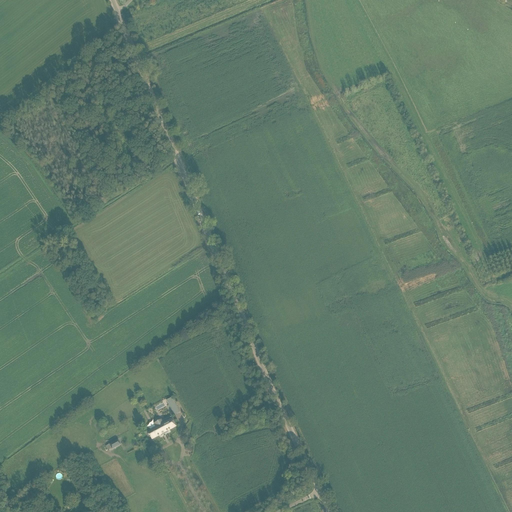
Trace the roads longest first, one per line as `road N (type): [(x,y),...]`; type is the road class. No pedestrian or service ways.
road 1 (unclassified): [(319,494),(110,0)]
road 2 (track): [(511,302),(482,289),(418,191),(337,91)]
road 3 (track): [(132,53),(258,0)]
